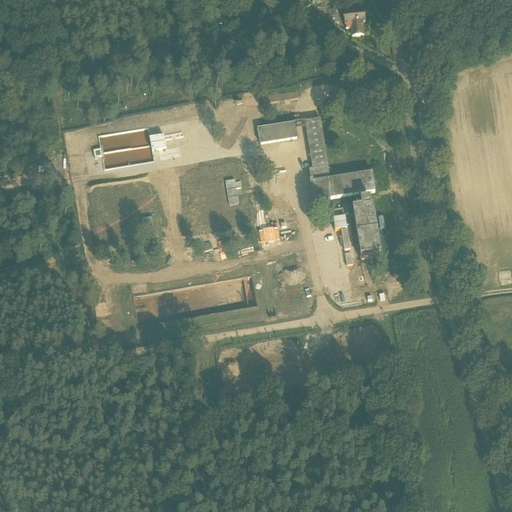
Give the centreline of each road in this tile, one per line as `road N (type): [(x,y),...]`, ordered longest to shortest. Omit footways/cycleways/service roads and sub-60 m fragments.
road 1 (tertiary): [(459,296),(433,179),(409,0)]
road 2 (track): [(0,374),(205,340)]
road 3 (track): [(164,511),(203,407),(205,340)]
road 4 (tertiary): [(511,465),(459,296)]
road 5 (track): [(266,0),(418,77)]
